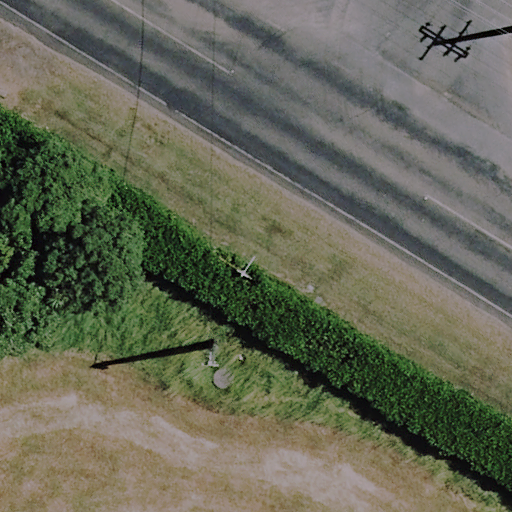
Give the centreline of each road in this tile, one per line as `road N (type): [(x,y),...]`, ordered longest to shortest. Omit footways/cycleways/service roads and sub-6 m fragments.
road 1 (tertiary): [(308,128),(99,0)]
road 2 (tertiary): [(511,253),(308,128)]
road 3 (unclassified): [(408,0),(308,128)]
